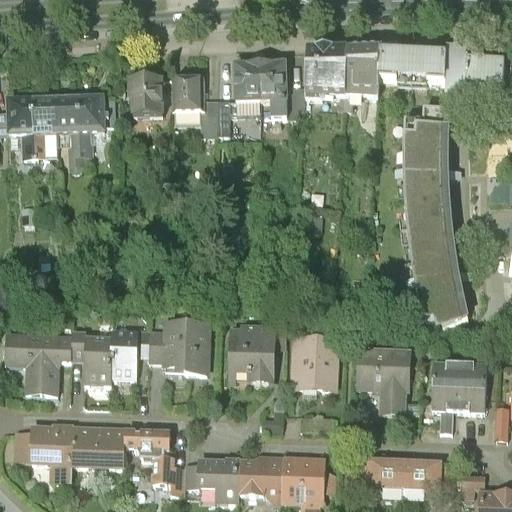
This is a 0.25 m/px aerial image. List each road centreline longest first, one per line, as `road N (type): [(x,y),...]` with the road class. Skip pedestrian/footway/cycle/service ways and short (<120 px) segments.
road 1 (residential): [(0,495),(34,466),(93,465),(258,477),(271,494),(500,511)]
road 2 (primary): [(0,72),(313,56),(410,33)]
road 3 (primary): [(410,33),(352,27),(10,43)]
